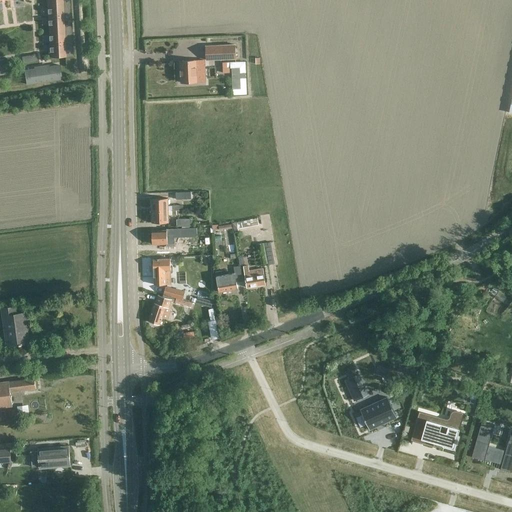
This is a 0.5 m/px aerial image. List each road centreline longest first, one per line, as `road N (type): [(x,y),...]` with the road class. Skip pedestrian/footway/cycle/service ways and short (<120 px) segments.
road 1 (tertiary): [(121,368),(113,0)]
road 2 (residential): [(243,343),(296,440),(511,503)]
road 3 (unclassified): [(243,343),(450,264),(511,226)]
road 4 (tertiary): [(126,511),(121,368)]
road 5 (unclassified): [(121,368),(171,367),(243,343)]
